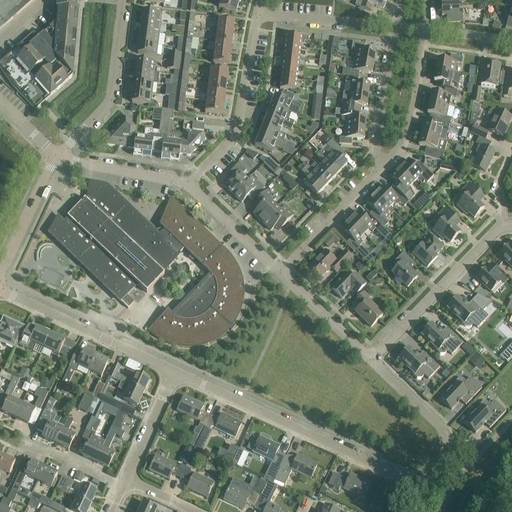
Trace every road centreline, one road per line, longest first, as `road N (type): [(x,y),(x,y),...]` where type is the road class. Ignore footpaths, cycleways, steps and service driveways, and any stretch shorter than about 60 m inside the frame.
road 1 (residential): [(440,464),(425,474),(392,473),(177,373)]
road 2 (residential): [(177,373),(0,290)]
road 3 (residential): [(188,185),(226,146),(243,101),(257,15)]
road 4 (residential): [(371,359),(505,226)]
road 5 (unclassified): [(57,157),(107,105),(123,0)]
road 6 (residential): [(377,167),(407,129),(425,29)]
road 7 (residential): [(282,274),(377,167)]
road 8 (residential): [(393,27),(377,167)]
road 9 (residential): [(393,27),(257,15)]
road 10 (residential): [(440,464),(445,438),(436,420),(371,359)]
road 11 (unclassified): [(0,279),(57,157)]
road 12 (residential): [(188,185),(57,157)]
road 13 (residential): [(282,274),(188,185)]
road 14 (residential): [(371,359),(282,274)]
